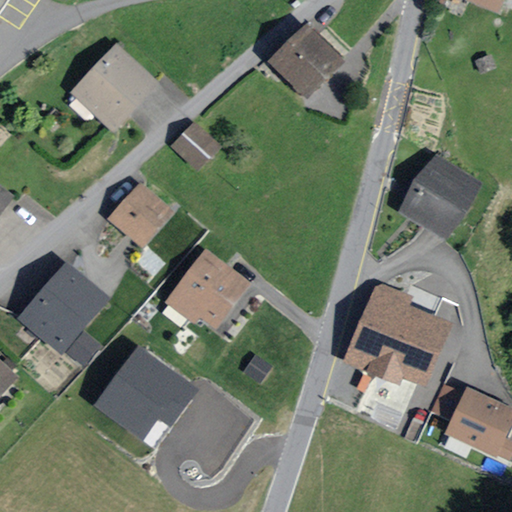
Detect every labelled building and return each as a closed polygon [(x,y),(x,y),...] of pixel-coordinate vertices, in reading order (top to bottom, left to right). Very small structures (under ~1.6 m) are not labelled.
[(349,65),(310,25),(272,62),(311,102),(349,65)] [(161,85),(117,43),(72,89),(116,131),(161,85)] [(224,148),(197,121),(173,144),(200,172),(224,148)] [(483,183),(438,154),(401,209),(446,238),(483,183)] [(176,213),(140,182),(110,216),(146,248),(176,213)] [(0,212),(13,195),(0,185),(0,212)] [(251,284),(207,249),(166,300),(196,324),(202,316),(216,327),(251,284)] [(111,299),(68,261),(22,314),(81,365),(100,343),(84,330),(111,299)] [(413,297),(378,282),(346,357),(426,390),(454,323),(410,305),(413,297)] [(139,345),(97,402),(158,446),(199,389),(139,345)] [(0,398),(20,377),(0,358),(0,398)] [(451,420),(463,392),(445,384),(432,411),(451,420)] [(511,407),(467,387),(446,434),(498,458),(499,455),(511,460),(511,457),(511,437),(507,436),(511,424),(511,407)]
